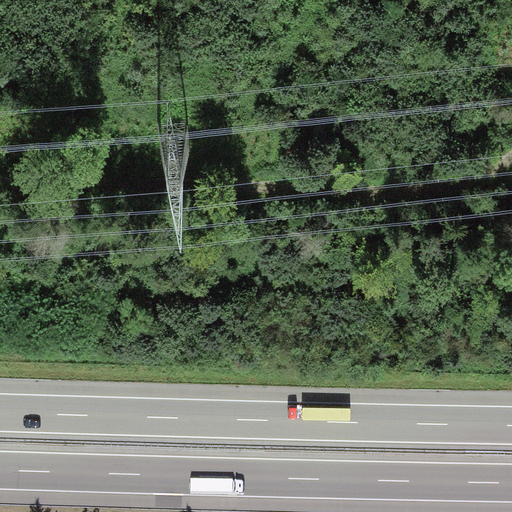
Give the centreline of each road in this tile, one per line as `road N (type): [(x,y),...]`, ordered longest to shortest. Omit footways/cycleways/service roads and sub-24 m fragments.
road 1 (track): [(0,168),(493,175),(511,166)]
road 2 (motorway): [(0,469),(511,482)]
road 3 (motorway): [(511,424),(0,411)]
